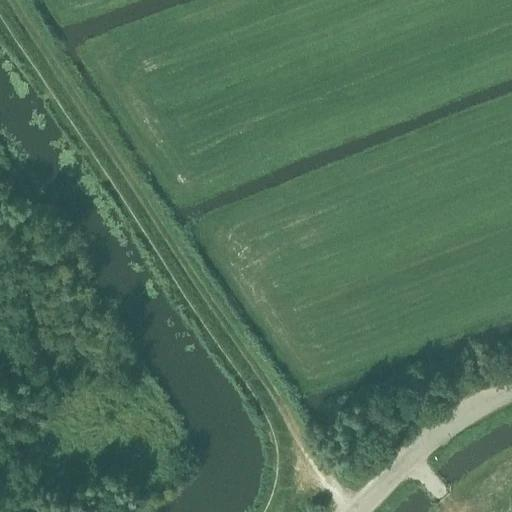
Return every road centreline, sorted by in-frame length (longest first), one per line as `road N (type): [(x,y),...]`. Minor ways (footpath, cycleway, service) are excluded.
road 1 (track): [(13,0),(351,511)]
road 2 (unclassified): [(356,511),(442,424),(511,388)]
